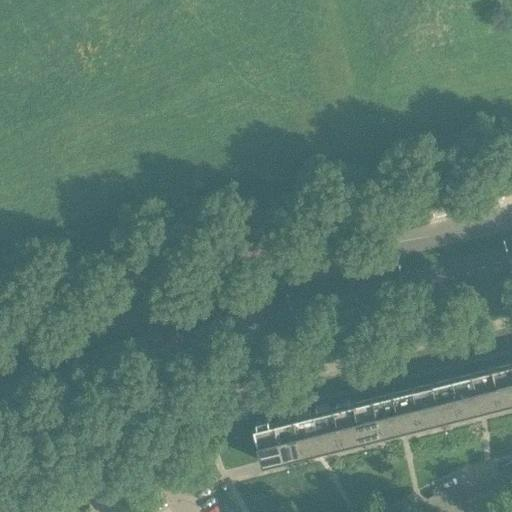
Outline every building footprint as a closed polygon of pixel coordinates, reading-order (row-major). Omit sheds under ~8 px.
[(511,360),(493,366),(501,401),(511,398),(511,360)] [(493,366),(473,371),(482,406),(501,401),(493,366)] [(473,371),(453,376),(462,411),(482,406),(473,371)] [(453,376),(434,381),(442,416),(462,411),(453,376)] [(434,381),(414,386),(422,421),(442,416),(434,381)] [(414,386),(394,391),(402,426),(422,421),(414,386)] [(394,391),(375,395),(383,431),(402,426),(394,391)] [(375,395),(355,400),(363,436),(383,431),(375,395)] [(355,400),(335,405),(343,441),(363,436),(355,400)] [(335,405),(315,410),(323,446),(343,441),(335,405)] [(315,410),(296,415),(303,451),(323,446),(315,410)] [(296,415),(276,420),(284,456),(303,451),(296,415)] [(258,443),(263,461),(284,456),(276,420),(248,427),(253,444),(258,443)]
